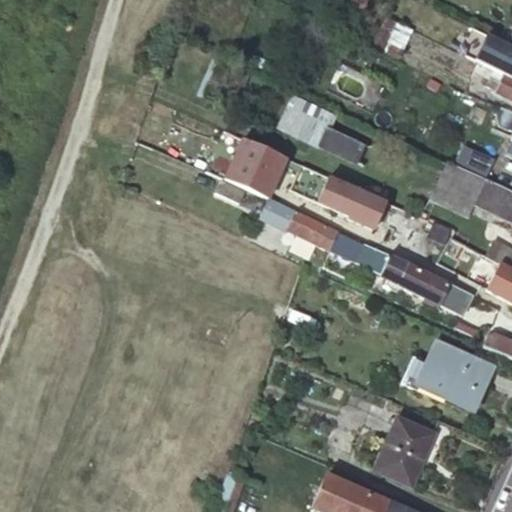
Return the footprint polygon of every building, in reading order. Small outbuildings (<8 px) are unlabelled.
[(511,40),(485,27),(472,56),(482,60),(498,68),(511,73),(511,40)] [(494,78),(498,68),(482,60),(478,71),(494,78)] [(511,73),(498,68),(494,78),(490,85),(511,95),(511,73)] [(283,86),(267,121),(309,141),(310,139),(349,156),(359,136),(323,120),(329,107),(283,86)] [(511,105),(502,101),(495,116),(511,123),(511,105)] [(281,153),(238,134),(220,174),(259,193),(270,167),(273,169),(281,153)] [(447,135),(439,154),(469,167),(477,149),(447,135)] [(511,185),(469,167),(439,154),(423,192),(460,208),(464,197),(511,218),(511,185)] [(262,194),(273,169),(270,167),(259,193),(262,194)] [(234,184),(211,173),(207,184),(229,194),(234,184)] [(367,225),(379,198),(323,173),(312,198),(342,212),(341,214),(367,225)] [(334,228),(269,197),(259,217),(324,248),(326,245),(334,228)] [(364,241),(334,228),(326,245),(380,270),(381,268),(397,276),(395,279),(453,306),(462,287),(364,241)] [(482,286),(511,299),(511,262),(510,267),(494,260),(482,286)] [(347,264),(339,261),(336,269),(343,273),(347,264)] [(224,321),(198,311),(189,335),(215,344),(224,321)] [(478,340),(511,354),(511,333),(490,324),(484,327),(478,340)] [(433,336),(414,379),(471,404),(490,362),(433,336)] [(432,430),(396,413),(373,465),(409,481),(432,430)] [(306,503),(327,511),(380,511),(387,497),(322,468),(306,503)] [(224,469),(208,511),(226,511),(240,475),(224,469)] [(380,511),(422,511),(387,497),(380,511)]
